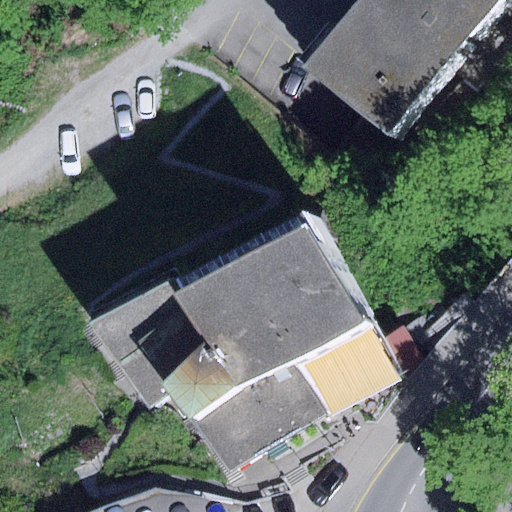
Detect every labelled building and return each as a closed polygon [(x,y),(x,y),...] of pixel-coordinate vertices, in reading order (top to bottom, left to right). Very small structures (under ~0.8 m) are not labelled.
[(372,0),(313,72),(395,139),(457,65),(508,0),(372,0)] [(511,0),(508,0),(457,65),(495,95),(511,74),(511,0)] [(299,213),(173,279),(179,290),(305,225),(299,213)] [(360,319),(305,225),(179,290),(173,279),(87,325),(146,406),(167,395),(228,473),(327,412),(299,358),(360,319)] [(395,377),(360,319),(299,358),(327,412),(395,377)]
